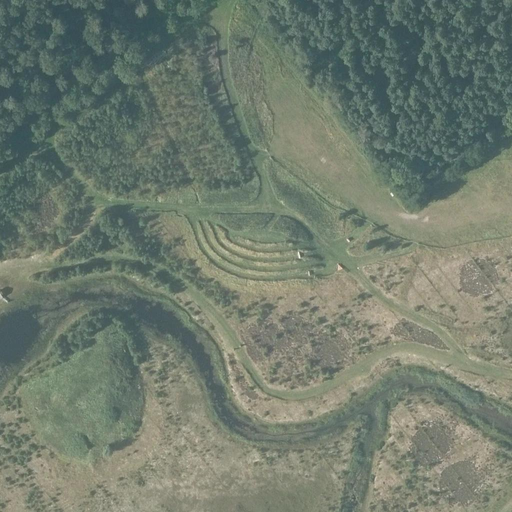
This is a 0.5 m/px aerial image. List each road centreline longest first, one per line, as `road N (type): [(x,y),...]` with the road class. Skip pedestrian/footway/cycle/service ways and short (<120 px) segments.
road 1 (track): [(511,376),(389,345),(320,390),(281,396),(259,388),(218,319),(163,272),(110,258),(0,268)]
road 2 (track): [(31,144),(52,151),(104,203),(267,208),(222,66),(222,5)]
road 3 (track): [(0,168),(123,69),(228,0)]
road 4 (track): [(466,366),(440,334),(377,296),(297,220),(267,208)]
